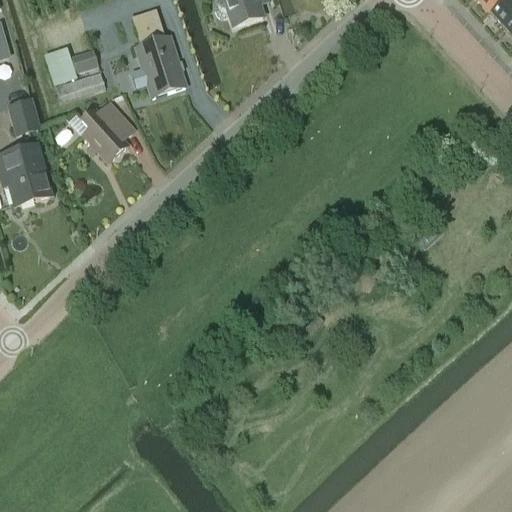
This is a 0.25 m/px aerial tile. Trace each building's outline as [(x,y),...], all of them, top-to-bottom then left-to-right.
[(229,20),(233,31),(263,22),(257,5),(267,2),(266,0),(222,0),(224,4),(218,6),(215,9),(214,14),(215,18),(219,21),(223,22),(229,20)] [(473,0),(488,16),(489,15),(505,0),(473,0)] [(511,0),(505,0),(489,15),(503,31),(511,22),(511,0)] [(511,22),(503,31),(511,40),(511,22)] [(152,48),(136,53),(143,74),(131,77),(136,93),(148,89),(152,102),(185,91),(169,42),(165,43),(160,28),(147,32),(152,48)] [(93,55),(70,62),(75,79),(98,72),(93,55)] [(100,78),(54,92),(59,108),(105,93),(100,78)] [(17,140),(38,134),(30,106),(9,112),(17,140)] [(96,115),(82,127),(89,135),(83,140),(106,165),(125,147),(120,142),(131,132),(110,108),(99,118),(96,115)] [(37,151),(0,161),(0,178),(1,180),(6,179),(15,211),(51,201),(37,151)]
